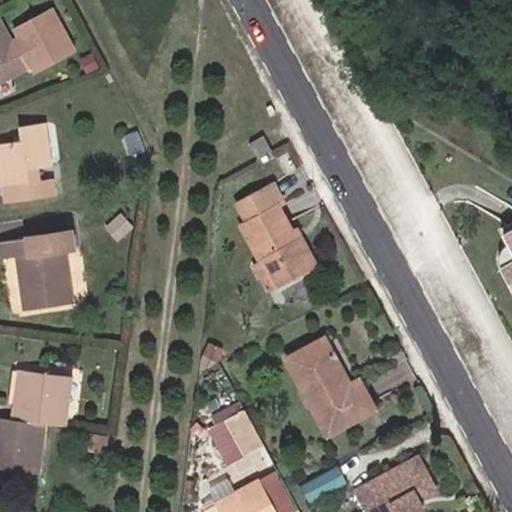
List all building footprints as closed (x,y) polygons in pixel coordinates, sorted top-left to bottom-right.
[(0,74),(20,66),(0,24),(0,74)] [(42,130),(20,132),(21,144),(0,146),(0,184),(22,182),(21,170),(46,167),(42,130)] [(271,140),(258,146),(266,160),(279,153),(271,140)] [(295,245),(290,236),(275,208),(280,205),(271,189),(235,208),(244,225),(239,227),(258,265),(251,270),(266,296),(313,269),(299,243),(295,245)] [(493,265),(508,295),(511,292),(511,224),(497,233),(501,240),(498,242),(502,249),(499,252),(497,255),(497,258),(497,262),(493,265)] [(295,245),(299,243),(294,233),(290,236),(295,245)] [(76,237),(9,239),(9,256),(21,256),(23,310),(67,308),(66,255),(76,255),(76,237)] [(287,365),(315,420),(363,396),(358,386),(349,391),(324,344),(287,365)] [(10,408),(8,423),(40,427),(56,429),(62,381),(22,376),(16,409),(10,408)] [(373,415),(363,396),(315,420),(326,442),(373,415)] [(225,465),(262,445),(245,414),(208,434),(225,465)] [(8,423),(0,421),(0,469),(34,475),(40,427),(8,423)] [(340,464),(305,482),(313,496),(348,478),(340,464)] [(356,495),(362,507),(421,476),(414,464),(356,495)] [(421,476),(362,507),(365,511),(410,511),(409,509),(414,506),(432,496),(421,476)] [(202,510),(203,511),(272,511),(259,488),(218,510),(214,503),(202,510)]
